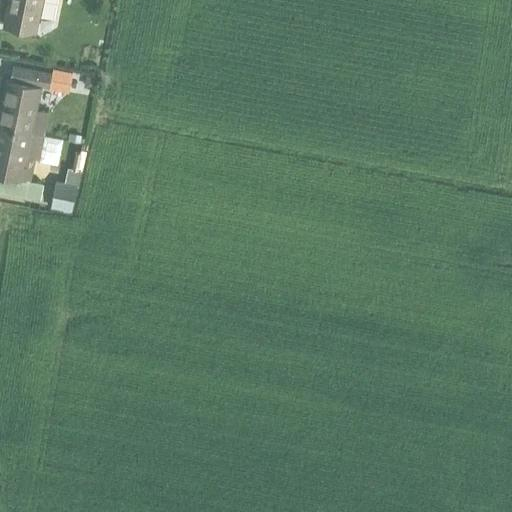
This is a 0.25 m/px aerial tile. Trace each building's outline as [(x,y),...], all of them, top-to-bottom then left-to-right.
[(9,0),(5,24),(35,31),(38,15),(54,18),(57,0),(9,0)] [(7,78),(0,110),(0,125),(44,134),(48,113),(37,111),(42,86),(49,87),(53,72),(13,64),(10,78),(7,78)] [(0,125),(0,189),(41,198),(44,182),(23,177),(27,157),(39,159),(44,134),(0,125)] [(70,133),(69,139),(80,141),(81,135),(70,133)] [(76,150),(72,167),(83,169),(86,151),(81,150),(81,151),(76,150)] [(68,182),(83,186),(86,172),(72,168),(68,182)] [(56,181),(51,207),(72,211),(77,185),(56,181)]
